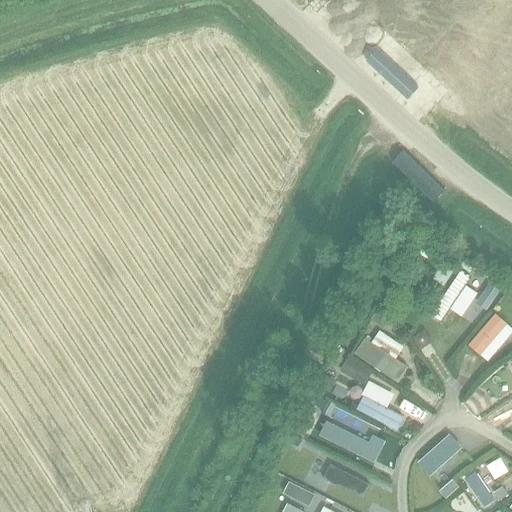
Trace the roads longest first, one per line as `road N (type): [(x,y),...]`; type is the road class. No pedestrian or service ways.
road 1 (track): [(383,106),(342,193),(281,381),(216,511)]
road 2 (unclassified): [(511,210),(434,154),(270,0)]
